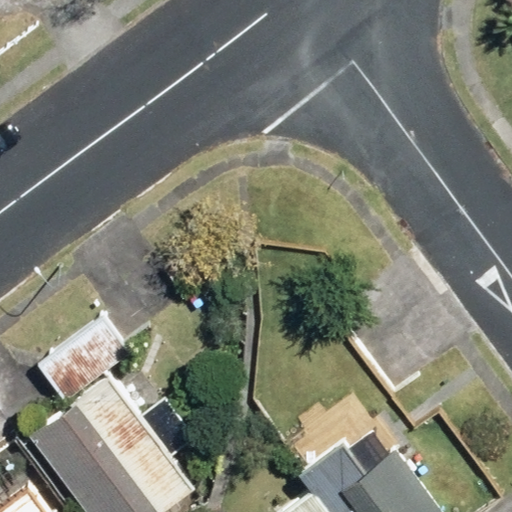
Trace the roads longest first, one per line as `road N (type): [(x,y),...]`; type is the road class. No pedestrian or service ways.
road 1 (secondary): [(282,0),(0,210)]
road 2 (residential): [(511,271),(312,0)]
